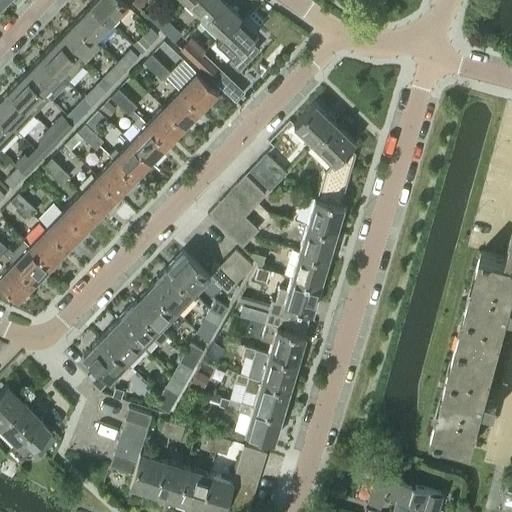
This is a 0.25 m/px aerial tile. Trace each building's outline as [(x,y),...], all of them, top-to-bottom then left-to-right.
[(110,22),(127,4),(122,0),(94,0),(91,3),(110,22)] [(204,18),(221,0),(188,0),(187,1),(204,18)] [(221,34),(239,15),(223,0),(221,0),(204,18),(221,34)] [(93,39),(110,22),(91,3),(74,21),(93,39)] [(161,28),(163,26),(168,21),(153,7),(146,14),(161,28)] [(237,70),(259,47),(250,39),(257,32),(239,15),(221,34),(215,39),(232,55),(227,60),(237,70)] [(83,62),(99,45),(92,40),(93,39),(74,21),(58,37),(83,62)] [(174,41),(180,34),(168,21),(163,26),(161,28),(174,41)] [(141,52),(158,34),(150,26),(132,44),(141,52)] [(66,79),(83,62),(58,37),(41,55),(60,73),(66,79)] [(188,40),(181,48),(194,61),(202,54),(188,40)] [(125,69),(137,56),(130,49),(117,62),(125,69)] [(143,62),(152,70),(160,62),(151,54),(143,62)] [(202,54),(194,61),(208,74),(222,87),(229,80),(215,67),(202,54)] [(60,73),(41,55),(25,72),(49,96),(48,96),(50,98),(68,80),(66,79),(60,73)] [(108,86),(125,69),(117,62),(101,79),(108,86)] [(168,71),(160,62),(152,70),(161,79),(168,71)] [(199,109),(216,91),(196,71),(178,89),(199,109)] [(32,113),(48,96),(49,96),(25,72),(8,90),(32,113)] [(91,104),(108,86),(101,79),(83,96),(91,104)] [(109,97),(118,106),(127,97),(118,88),(109,97)] [(183,126),(199,109),(178,89),(162,106),(183,126)] [(0,114),(16,130),(32,113),(8,90),(0,97),(0,114)] [(75,120),(91,104),(83,96),(67,113),(75,120)] [(127,114),(131,110),(136,105),(127,97),(118,106),(127,114)] [(108,115),(116,108),(108,101),(101,108),(108,115)] [(314,101),(293,123),(314,143),(335,122),(314,101)] [(166,143),(183,126),(162,106),(145,123),(166,143)] [(58,138),(75,120),(67,113),(50,131),(58,138)] [(0,146),(16,130),(0,114),(0,146)] [(139,130),(129,140),(150,160),(166,143),(145,123),(138,117),(132,123),(139,130)] [(335,122),(314,143),(332,161),(355,154),(353,154),(347,148),(354,141),(335,122)] [(77,131),(86,140),(93,132),(84,123),(77,131)] [(42,155),(58,138),(50,131),(34,148),(42,155)] [(103,140),(93,132),(86,140),(95,148),(103,140)] [(133,177),(150,160),(129,140),(112,157),(133,177)] [(25,172),(42,155),(34,148),(17,165),(25,172)] [(278,180),(286,172),(266,152),(258,160),(278,180)] [(314,195),(340,204),(340,203),(355,154),(332,161),(324,170),(316,196),(314,195)] [(116,194),(133,177),(112,157),(96,174),(116,194)] [(43,166),(52,174),(59,167),(50,158),(43,166)] [(270,189),(278,180),(258,160),(249,169),(270,189)] [(11,187),(25,172),(17,165),(3,179),(11,187)] [(68,175),(59,167),(52,174),(61,183),(68,175)] [(100,212),(116,194),(96,174),(79,191),(100,212)] [(257,201),(265,193),(245,174),(237,182),(257,201)] [(249,210),(257,201),(237,182),(228,191),(249,210)] [(83,229),(100,212),(79,191),(62,209),(83,229)] [(9,200),(19,209),(26,201),(17,192),(9,200)] [(216,220),(232,203),(224,195),(208,212),(216,220)] [(314,195),(306,222),(335,231),(343,204),(340,203),(340,204),(314,195)] [(26,201),(19,209),(28,218),(36,210),(26,201)] [(223,228),(240,211),(232,203),(216,220),(223,228)] [(67,246),(83,229),(62,209),(46,226),(67,246)] [(232,236),(248,218),(240,211),(223,228),(232,236)] [(241,245),(258,228),(248,218),(232,236),(241,245)] [(306,222),(298,248),(327,257),(335,231),(306,222)] [(50,263),(67,246),(46,226),(29,243),(50,263)] [(511,239),(507,257),(482,250),(432,433),(473,445),(484,405),(496,408),(500,397),(487,393),(509,312),(511,312),(511,239)] [(34,280),(50,263),(29,243),(13,260),(34,280)] [(243,273),(252,264),(235,248),(226,257),(243,273)] [(298,248),(290,275),(319,284),(327,257),(298,248)] [(192,292),(210,274),(209,274),(184,249),(173,260),(166,267),(192,292)] [(235,282),(243,273),(226,257),(218,265),(235,282)] [(0,282),(16,298),(34,280),(13,260),(0,273),(0,282)] [(226,290),(235,282),(218,265),(209,274),(210,274),(226,290)] [(175,310),(192,292),(166,267),(159,274),(150,284),(175,310)] [(271,298),(267,309),(307,321),(311,311),(319,284),(290,275),(286,288),(278,285),(274,299),(271,298)] [(159,327),(175,310),(150,284),(142,292),(133,301),(159,327)] [(222,315),(227,307),(214,299),(208,308),(222,315)] [(159,344),(167,335),(159,327),(133,301),(127,308),(116,319),(142,345),(150,336),(159,344)] [(217,324),(222,315),(208,308),(204,317),(217,324)] [(266,322),(261,337),(271,340),(268,351),(296,360),(304,333),(307,321),(267,309),(264,322),(266,322)] [(125,362),(142,345),(116,319),(109,326),(99,336),(125,362)] [(108,379),(125,362),(99,336),(94,341),(82,354),(108,379)] [(189,342),(183,351),(197,358),(203,349),(189,342)] [(244,345),(241,353),(253,357),(255,349),(244,345)] [(253,357),(248,374),(260,377),(288,386),(296,360),(268,351),(255,348),(255,349),(253,357)] [(183,351),(179,360),(192,367),(197,358),(183,351)] [(203,388),(209,376),(197,370),(191,381),(203,388)] [(237,371),(234,380),(244,383),(242,389),(255,393),(251,405),(280,413),(288,386),(260,377),(248,374),(237,371)] [(0,424),(25,400),(8,382),(0,389),(0,424)] [(173,402),(178,392),(164,385),(159,395),(173,402)] [(168,411),(173,402),(159,395),(155,404),(168,411)] [(209,398),(208,401),(249,414),(243,432),(272,440),(280,413),(251,405),(221,395),(219,401),(209,398)] [(25,400),(0,424),(0,425),(16,442),(10,448),(20,458),(29,449),(28,448),(48,429),(39,420),(42,417),(25,400)] [(147,425),(151,414),(128,407),(124,418),(147,425)] [(143,437),(147,425),(124,418),(121,430),(143,437)] [(170,436),(174,423),(163,420),(159,433),(170,436)] [(179,439),(183,426),(174,423),(170,436),(179,439)] [(140,448),(143,437),(121,430),(117,440),(140,448)] [(215,450),(217,446),(220,436),(209,432),(204,447),(215,450)] [(224,453),(229,439),(220,436),(217,446),(215,450),(224,453)] [(136,459),(139,450),(140,448),(117,440),(113,452),(136,459)] [(36,443),(28,452),(36,460),(44,452),(36,443)] [(244,443),(240,455),(263,461),(266,451),(244,443)] [(153,491),(163,458),(139,450),(136,459),(132,471),(128,483),(153,491)] [(132,471),(136,459),(113,452),(110,464),(132,471)] [(259,474),(263,461),(240,455),(236,466),(259,474)] [(176,498),(186,465),(163,458),(153,491),(176,498)] [(199,505),(209,472),(186,465),(176,498),(199,505)] [(256,484),(259,474),(236,466),(233,477),(256,484)] [(221,511),(225,502),(229,489),(232,479),(209,472),(199,505),(219,511),(221,511)] [(377,473),(367,502),(380,506),(384,493),(395,497),(390,511),(433,511),(440,493),(377,473)] [(233,477),(232,479),(229,489),(252,496),(256,484),(233,477)] [(248,509),(252,496),(229,489),(225,502),(248,509)]
